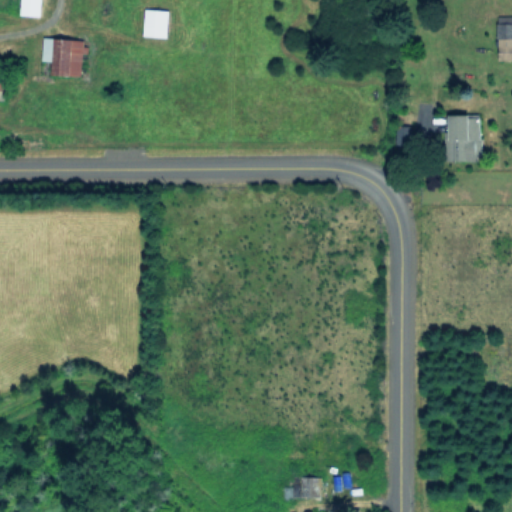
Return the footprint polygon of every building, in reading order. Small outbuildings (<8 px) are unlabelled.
[(21,0),(21,14),(41,15),(41,0),(21,0)] [(168,9),(144,8),(143,35),(167,36),(168,9)] [(511,59),(511,21),(499,22),(498,59),(511,59)] [(81,75),(82,52),(86,52),(86,39),(43,37),(42,60),(52,60),(52,74),(81,75)] [(482,158),(481,114),(449,115),(450,159),(482,158)] [(410,144),(411,126),(396,125),(396,143),(410,144)] [(300,495),(320,496),(321,475),(300,475),(300,495)]
